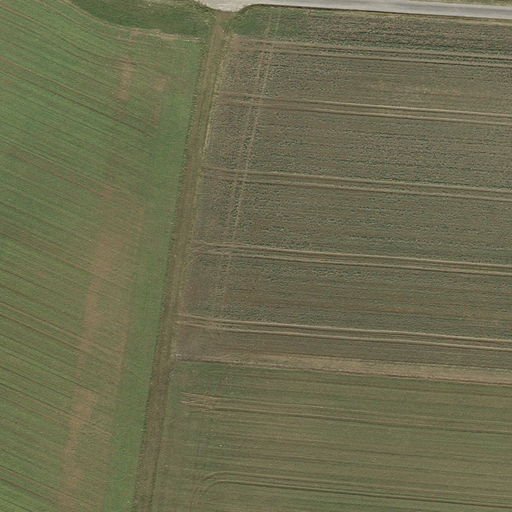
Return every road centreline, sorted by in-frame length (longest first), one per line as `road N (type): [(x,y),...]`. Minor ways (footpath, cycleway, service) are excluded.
road 1 (track): [(141,511),(204,80),(236,0)]
road 2 (track): [(511,15),(241,0)]
